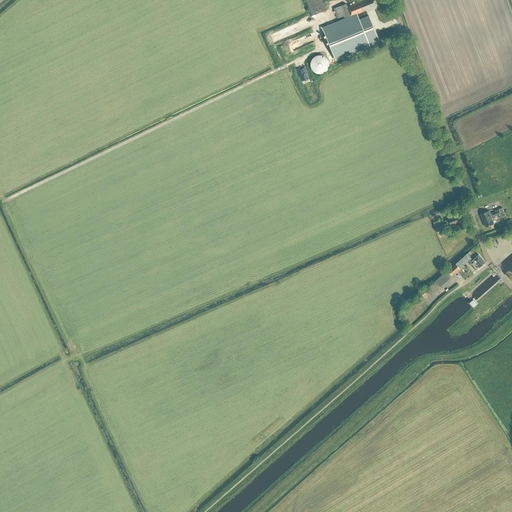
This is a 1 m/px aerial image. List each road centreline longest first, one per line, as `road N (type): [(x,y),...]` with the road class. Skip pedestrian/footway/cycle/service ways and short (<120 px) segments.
road 1 (track): [(244,511),(415,363),(475,349),(511,319)]
road 2 (unclassified): [(511,286),(485,252),(390,0)]
